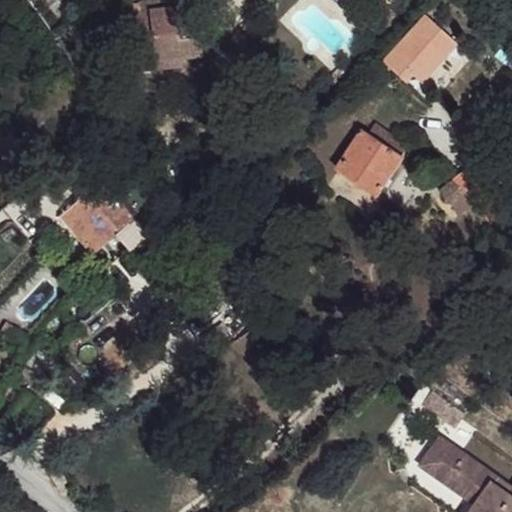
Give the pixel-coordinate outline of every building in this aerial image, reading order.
[(209,9),(160,4),(140,1),(137,24),(158,27),(157,33),(154,62),(180,65),(181,56),(203,59),(209,9)] [(77,14),(58,24),(78,57),(97,46),(77,14)] [(410,76),(421,83),(456,45),(426,20),(386,67),(402,84),(410,76)] [(158,27),(137,24),(137,31),(157,33),(158,27)] [(404,141),(377,123),(371,134),(398,150),(404,141)] [(371,134),(363,131),(340,170),(373,190),(398,150),(371,134)] [(106,147),(87,162),(100,179),(116,167),(118,170),(129,160),(127,158),(117,145),(106,147)] [(116,167),(58,212),(88,251),(115,229),(120,236),(166,200),(133,158),(118,170),(116,167)] [(467,195),(492,216),(501,205),(457,166),(446,178),(467,195)] [(467,195),(446,178),(437,190),(456,206),(467,195)] [(176,226),(160,238),(170,250),(186,238),(176,226)] [(49,358),(27,373),(39,390),(61,373),(49,358)] [(511,511),(511,482),(509,487),(441,436),(420,456),(476,501),(473,511),(511,511)]
